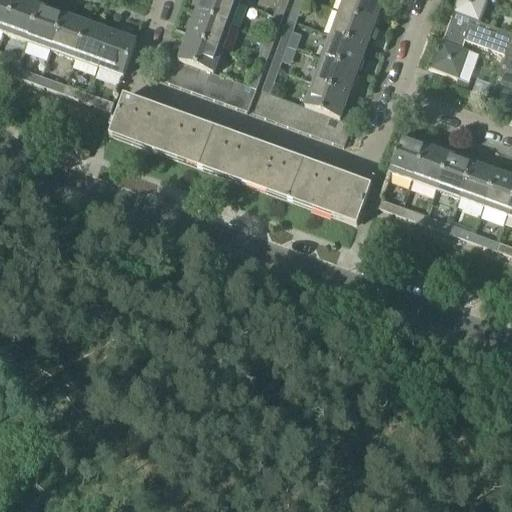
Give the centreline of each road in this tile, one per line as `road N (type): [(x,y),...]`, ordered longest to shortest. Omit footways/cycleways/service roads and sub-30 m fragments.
road 1 (residential): [(0,153),(511,339)]
road 2 (residential): [(396,102),(372,169),(134,82),(163,0)]
road 3 (residential): [(511,143),(396,102)]
